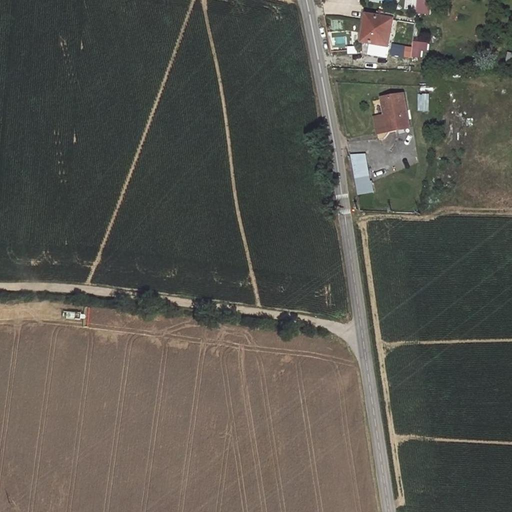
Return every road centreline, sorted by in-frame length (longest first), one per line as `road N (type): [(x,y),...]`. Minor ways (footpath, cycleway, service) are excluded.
road 1 (unclassified): [(392,511),(307,0)]
road 2 (track): [(365,334),(41,280),(0,283)]
